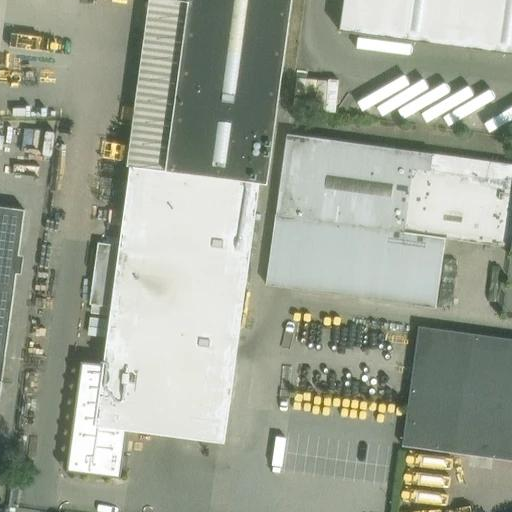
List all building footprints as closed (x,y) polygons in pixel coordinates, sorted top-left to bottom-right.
[(159,0),(168,1),(164,36),(183,38),(165,170),(130,166),(119,245),(98,243),(89,304),(111,307),(103,365),(82,362),(81,369),(67,471),(119,478),(121,466),(126,467),(127,456),(123,456),(126,429),(137,431),(218,442),(224,442),(234,369),(237,344),(243,345),(242,349),(266,352),(273,303),(249,300),(243,340),(238,339),(259,183),(267,184),(291,0),(159,0)] [(511,0),(343,0),(339,31),(511,54),(511,0)] [(511,164),(287,134),(266,285),(436,308),(445,238),(511,247),(511,164)] [(0,395),(3,369),(24,210),(0,206),(0,395)] [(511,460),(511,338),(418,326),(402,446),(511,460)]
